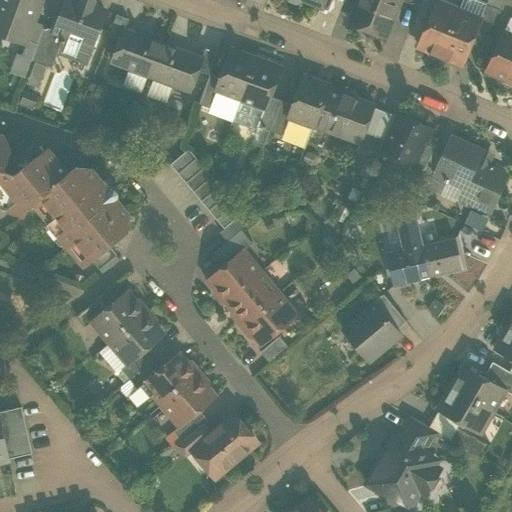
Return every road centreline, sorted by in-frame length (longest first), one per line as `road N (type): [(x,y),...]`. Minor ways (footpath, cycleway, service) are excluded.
road 1 (residential): [(511,131),(183,0)]
road 2 (residential): [(300,451),(445,344),(511,252)]
road 3 (residential): [(300,451),(171,304)]
road 4 (residential): [(106,483),(7,360),(0,366)]
road 5 (residential): [(171,304),(191,254),(180,229),(139,221),(137,256)]
